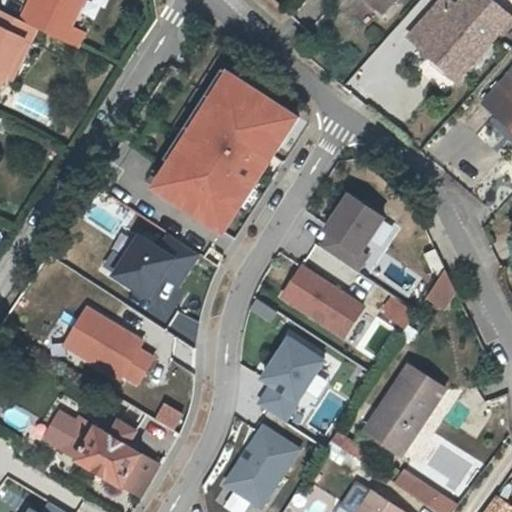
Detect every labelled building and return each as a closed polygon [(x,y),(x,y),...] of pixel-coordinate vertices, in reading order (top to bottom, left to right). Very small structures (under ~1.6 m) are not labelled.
[(29,2),(20,19),(37,27),(78,48),(85,31),(72,24),(84,0),(38,0),(35,6),(29,2)] [(401,0),(362,0),(386,19),(401,0)] [(466,0),(457,12),(446,2),(412,42),(460,83),(511,22),(511,19),(489,0),(466,0)] [(37,27),(20,19),(0,8),(0,73),(6,76),(25,39),(30,42),(37,27)] [(25,39),(6,76),(12,79),(30,42),(25,39)] [(296,119),(223,72),(146,191),(219,238),(296,119)] [(511,84),(493,106),(507,117),(502,123),(511,131),(511,84)] [(391,219),(353,192),(321,238),(359,264),(391,219)] [(200,261),(151,228),(117,278),(166,311),(200,261)] [(444,268),(436,249),(424,253),(432,273),(444,268)] [(306,263),(282,294),(341,340),(365,309),(306,263)] [(438,274),(423,297),(444,310),(459,288),(438,274)] [(401,327),(412,312),(391,296),(379,311),(401,327)] [(161,342),(89,307),(69,349),(141,384),(161,342)] [(328,360),(296,335),(253,389),(285,414),(328,360)] [(449,388),(413,365),(370,431),(406,454),(449,388)] [(113,435),(82,417),(64,449),(127,486),(145,454),(129,445),(138,430),(122,421),(113,435)] [(304,449),(266,425),(229,485),(267,509),(304,449)] [(323,453),(355,472),(368,450),(336,431),(323,453)] [(145,454),(127,486),(143,495),(162,463),(145,454)] [(426,509),(440,493),(405,466),(392,482),(426,509)] [(360,511),(362,511),(377,492),(361,481),(346,502),(360,511)] [(404,511),(377,492),(362,511),(404,511)] [(511,511),(511,503),(496,493),(482,511),(511,511)]
